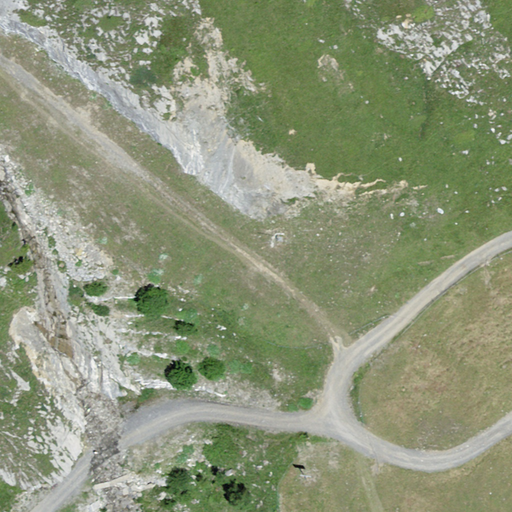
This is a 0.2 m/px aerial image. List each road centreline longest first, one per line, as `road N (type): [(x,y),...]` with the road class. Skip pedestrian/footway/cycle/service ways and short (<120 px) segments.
road 1 (track): [(345,365),(335,422),(186,408),(125,432),(44,511)]
road 2 (track): [(257,262),(0,62)]
road 3 (track): [(511,238),(438,284),(345,365)]
road 4 (track): [(511,423),(432,462),(381,450),(335,422)]
road 5 (track): [(257,262),(329,328),(345,365)]
